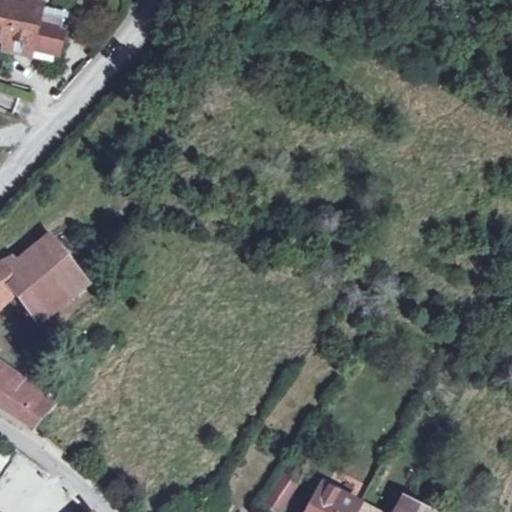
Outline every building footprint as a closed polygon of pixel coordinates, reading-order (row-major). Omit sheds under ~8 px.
[(10,39),(34,44),(58,49),(61,50),(63,37),(61,37),(65,18),(40,13),(42,5),(21,0),(17,0),(17,5),(0,1),(0,41),(9,43),(10,39)] [(10,39),(9,43),(8,50),(31,55),(56,60),(58,49),(34,44),(10,39)] [(5,265),(0,267),(0,307),(20,287),(41,316),(86,281),(50,236),(9,270),(5,265)] [(16,389),(0,377),(0,409),(1,410),(16,389)] [(49,415),(23,394),(5,413),(33,431),(49,415)] [(272,509),(289,484),(280,478),(263,503),(272,509)] [(396,511),(372,511),(323,484),(308,511),(430,511),(404,498),(396,511)]
